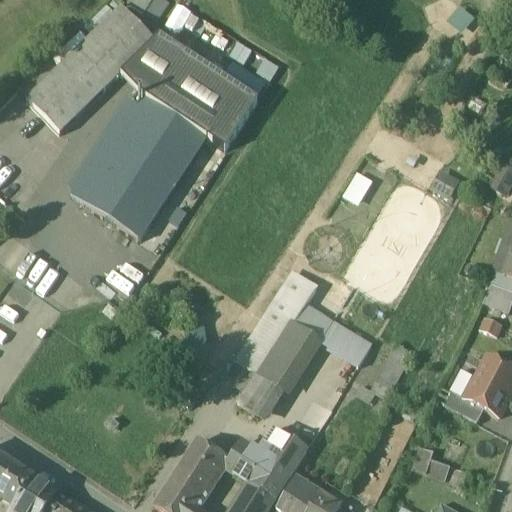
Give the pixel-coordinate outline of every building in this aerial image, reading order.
[(168,7),(158,0),(130,0),(126,6),(154,27),(168,7)] [(154,48),(121,14),(26,106),(59,141),(119,82),(154,48)] [(154,48),(119,82),(138,101),(148,108),(205,145),(224,158),(257,108),(159,44),(154,49),(154,48)] [(267,64),(259,78),(271,85),(279,71),(267,64)] [(73,205),(137,247),(205,145),(148,108),(142,117),(127,107),(71,189),(73,205)] [(511,188),(511,167),(503,163),(487,192),(506,201),(511,188)] [(459,187),(439,176),(429,195),(448,206),(459,187)] [(343,201),(359,211),(374,187),(358,177),(343,201)] [(511,251),(502,279),(501,281),(511,284),(511,251)] [(511,284),(501,281),(502,279),(494,277),(489,291),(511,299),(511,284)] [(292,281),(235,369),(243,374),(232,391),(245,399),(290,328),(294,330),(307,310),(316,296),(292,281)] [(371,350),(307,310),(294,330),(316,344),(358,371),(371,350)] [(245,399),(237,411),(264,428),(316,344),(294,330),(290,328),(245,399)] [(203,332),(184,336),(188,354),(207,349),(203,332)] [(413,359),(395,350),(371,397),(375,399),(374,401),(387,408),(413,359)] [(464,405),(483,416),(498,424),(511,397),(511,375),(487,362),(464,405)] [(371,397),(361,391),(356,400),(370,408),(374,401),(375,399),(371,397)] [(483,416),(464,405),(452,398),(444,412),(476,429),(483,416)] [(421,414),(407,407),(401,418),(416,425),(421,414)] [(257,459),(241,449),(224,475),(248,490),(274,507),(306,457),(272,435),(257,459)] [(198,446),(155,511),(195,511),(225,464),(198,446)] [(432,459),(419,454),(412,476),(426,480),(432,459)] [(33,484),(0,462),(0,502),(14,511),(33,484)] [(448,473),(430,467),(426,480),(444,487),(448,473)] [(473,485),(461,479),(455,491),(467,497),(473,485)] [(309,511),(318,498),(294,483),(277,511),(309,511)] [(45,511),(56,498),(33,484),(14,511),(45,511)] [(248,490),(233,511),(271,511),(274,507),(248,490)] [(309,511),(340,511),(341,511),(330,505),(331,505),(319,497),(309,511)] [(77,511),(56,498),(45,511),(77,511)]
